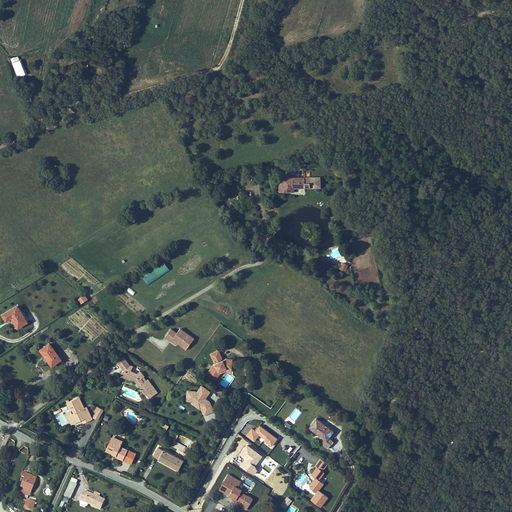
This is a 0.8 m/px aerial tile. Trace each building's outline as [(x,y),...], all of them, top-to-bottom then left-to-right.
[(17,76),(26,73),(18,55),(10,58),(17,76)] [(294,191),(294,187),(305,187),(311,187),(310,183),(320,183),(320,177),(305,177),(280,178),(280,191),(294,191)] [(331,259),(342,253),(338,247),(328,253),(331,259)] [(142,276),(148,285),(170,270),(164,261),(142,276)] [(85,294),(77,299),(80,304),(88,299),(85,294)] [(6,321),(12,317),(18,327),(27,322),(17,306),(3,315),(6,321)] [(180,327),(177,332),(170,327),(164,336),(185,350),(194,337),(180,327)] [(61,360),(49,344),(41,350),(44,355),(46,354),(47,356),(45,357),(52,366),(61,360)] [(206,374),(210,377),(213,374),(215,375),(219,370),(221,368),(226,364),(227,364),(227,365),(232,365),(233,355),(225,354),(220,358),(219,360),(217,357),(218,356),(220,355),(214,348),(207,354),(215,363),(213,365),(211,367),(206,374)] [(137,387),(144,397),(154,391),(147,380),(145,382),(143,378),(144,378),(142,374),(140,373),(138,374),(137,375),(131,372),(134,367),(132,366),(128,368),(125,361),(117,365),(121,372),(121,371),(122,371),(126,372),(125,374),(128,376),(127,377),(129,379),(133,381),(135,384),(137,382),(139,386),(137,387)] [(232,367),(232,365),(227,365),(227,364),(226,364),(221,368),(219,370),(215,375),(213,374),(210,377),(215,380),(219,374),(222,370),(226,367),(232,367)] [(122,371),(121,371),(121,372),(119,375),(129,380),(129,379),(127,377),(128,376),(125,374),(126,372),(122,371)] [(80,415),(84,413),(86,418),(87,421),(92,419),(87,406),(84,408),(79,397),(67,402),(71,410),(72,413),(68,415),(70,420),(75,419),(77,422),(83,419),(80,415)] [(98,420),(104,409),(99,407),(97,412),(94,417),(98,420)] [(62,410),(54,411),(55,422),(63,421),(62,410)] [(334,431),(316,418),(309,428),(313,431),(315,433),(324,440),(321,444),(328,449),(334,441),(329,438),(334,431)] [(255,430),(251,427),(245,435),(255,441),(259,435),(265,439),(262,442),(271,448),(278,438),(258,425),(255,430)] [(118,441),(117,443),(121,444),(123,441),(112,435),(109,443),(111,444),(114,438),(118,441)] [(106,448),(117,453),(116,455),(116,456),(119,458),(123,460),(131,464),(136,454),(120,446),(121,444),(117,443),(118,441),(114,438),(111,444),(109,443),(106,448)] [(162,452),(157,449),(153,458),(158,460),(158,461),(177,472),(183,462),(163,451),(162,452)] [(334,456),(339,459),(342,453),(337,450),(334,456)] [(310,500),(322,507),(328,496),(319,491),(324,483),(319,480),(328,463),(320,458),(305,485),(315,490),(310,500)] [(35,482),(34,481),(36,478),(27,474),(25,478),(21,487),(25,488),(23,492),(30,495),(35,482)] [(233,477),(228,474),(219,489),(224,492),(233,477)] [(224,492),(236,499),(237,497),(249,504),(253,499),(240,491),(242,490),(238,487),(234,485),(237,479),(233,477),(224,492)] [(76,485),(70,482),(66,492),(71,494),(76,485)] [(101,508),(105,500),(84,490),(80,500),(100,509),(101,508)] [(285,509),(292,500),(287,496),(280,504),(285,509)] [(248,507),(249,504),(237,497),(236,499),(240,501),(248,507)] [(35,501),(27,499),(24,507),(32,510),(35,501)]
